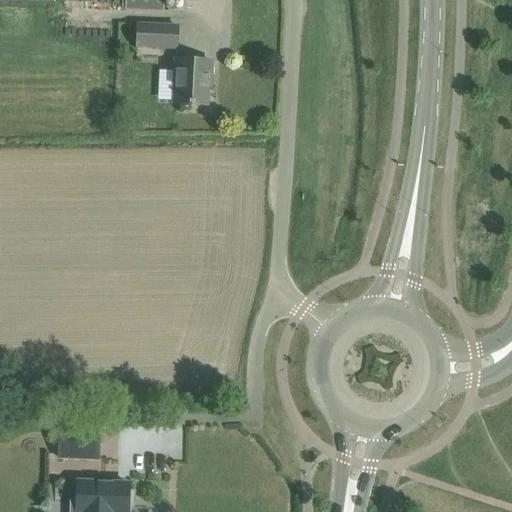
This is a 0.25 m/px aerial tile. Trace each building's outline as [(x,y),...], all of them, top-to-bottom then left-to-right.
[(124,0),(124,9),(163,11),(163,0),(124,0)] [(178,24),(150,22),(139,22),(137,49),(176,51),(178,24)] [(211,62),(191,61),(175,60),(173,104),(207,105),(208,78),(211,78),(211,62)] [(61,426),(59,459),(98,460),(100,428),(61,426)] [(127,511),(129,485),(109,484),(75,482),(75,502),(70,502),(69,511),(127,511)]
